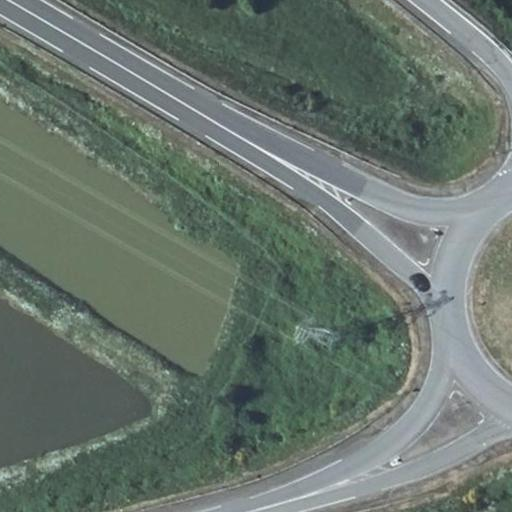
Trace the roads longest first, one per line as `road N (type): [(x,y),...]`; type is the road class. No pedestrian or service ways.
road 1 (tertiary): [(2,0),(269,156)]
road 2 (tertiary): [(269,156),(451,320)]
road 3 (tertiary): [(461,350),(427,412),(374,458),(293,499)]
road 4 (tertiary): [(293,499),(401,477),(511,428)]
road 5 (tertiary): [(483,214),(396,206),(269,156)]
